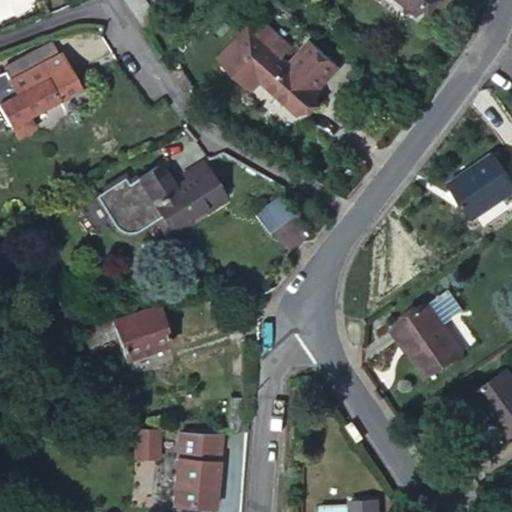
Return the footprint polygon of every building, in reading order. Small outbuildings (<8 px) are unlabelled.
[(398,0),(418,15),(429,0),(398,0)] [(246,27),(219,57),(250,90),(259,80),(297,115),(317,92),(312,87),(334,63),(309,40),(287,64),(246,27)] [(9,78),(57,53),(50,41),(2,65),(3,69),(9,78)] [(7,79),(10,83),(13,91),(0,97),(0,111),(13,137),(24,131),(19,119),(78,88),(60,52),(57,53),(9,78),(7,79)] [(9,78),(3,69),(0,70),(0,97),(13,91),(10,83),(7,79),(9,78)] [(511,182),(491,152),(446,183),(470,220),(511,189),(511,182)] [(160,161),(124,184),(140,209),(145,206),(151,202),(171,232),(189,221),(188,218),(222,195),(200,161),(182,174),(185,178),(175,185),(160,161)] [(272,233),(298,215),(284,195),(258,214),(272,233)] [(165,236),(171,232),(151,202),(145,206),(165,236)] [(441,292),(422,304),(437,325),(455,313),(441,292)] [(110,318),(115,334),(123,359),(169,344),(156,303),(110,318)] [(422,304),(392,325),(408,347),(427,375),(457,353),(437,325),(422,304)] [(110,318),(82,328),(87,343),(115,334),(110,318)] [(408,347),(392,325),(387,328),(402,351),(408,347)] [(511,377),(506,369),(475,390),(505,436),(511,431),(511,377)] [(228,397),(226,429),(245,430),(247,398),(228,397)] [(351,421),(345,426),(357,442),(362,438),(351,421)] [(135,427),(134,457),(155,458),(156,429),(135,427)] [(179,429),(176,458),(215,462),(218,432),(179,429)] [(215,462),(176,458),(171,503),(211,508),(215,462)] [(376,511),(376,499),(349,500),(349,511),(376,511)]
